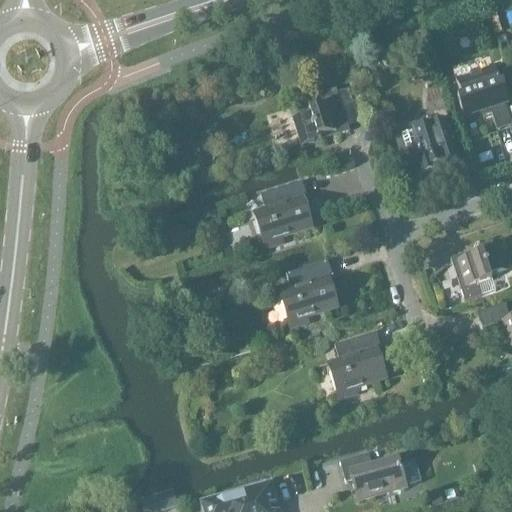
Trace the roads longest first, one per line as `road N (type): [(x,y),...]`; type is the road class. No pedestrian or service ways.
road 1 (tertiary): [(0,369),(26,105)]
road 2 (tertiary): [(67,51),(230,0)]
road 3 (residential): [(391,237),(511,197)]
